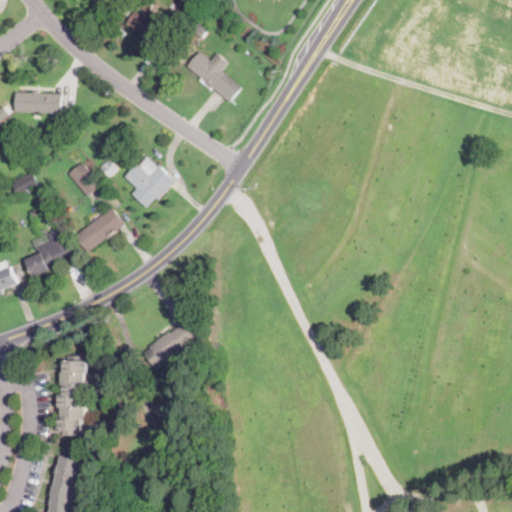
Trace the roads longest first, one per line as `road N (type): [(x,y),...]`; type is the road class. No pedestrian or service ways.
road 1 (tertiary): [(355,0),(236,179),(186,239),(110,295),(0,341)]
road 2 (residential): [(243,168),(128,91),(28,0)]
